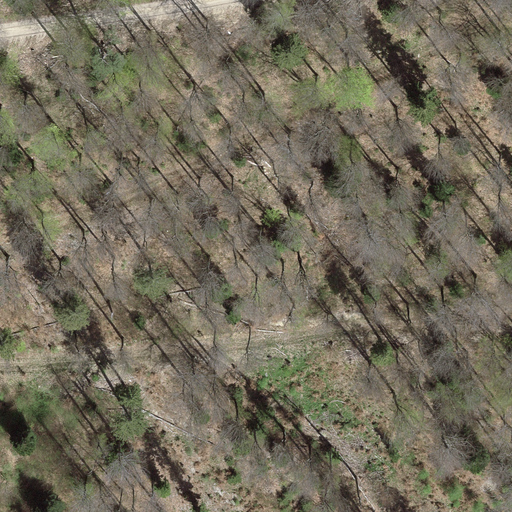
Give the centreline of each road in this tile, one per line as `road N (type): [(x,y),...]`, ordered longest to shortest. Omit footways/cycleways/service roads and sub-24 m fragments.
road 1 (track): [(0,257),(237,162),(505,0)]
road 2 (track): [(0,355),(511,328)]
road 3 (unclassified): [(0,39),(230,0)]
